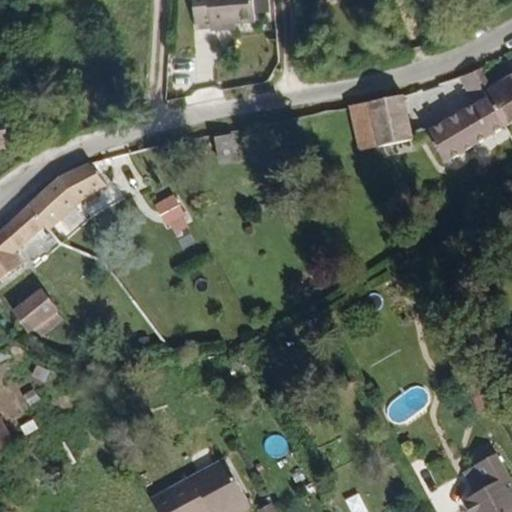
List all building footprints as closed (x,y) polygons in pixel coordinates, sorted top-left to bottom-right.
[(213,0),(214,9),(231,8),(232,20),(249,19),(249,14),(274,12),(272,0),(213,0)] [(0,40),(31,28),(24,9),(0,18),(0,40)] [(501,94),(489,73),(483,76),(497,99),(501,94)] [(511,123),(497,99),(483,76),(473,80),(487,107),(440,137),(458,168),(511,135),(511,123)] [(511,88),(501,94),(497,99),(511,123),(511,88)] [(13,97),(0,94),(0,155),(15,153),(10,115),(13,97)] [(425,138),(416,95),(381,104),(388,146),(392,145),(395,159),(422,152),(421,140),(425,138)] [(388,146),(381,104),(364,108),(372,149),(388,146)] [(219,165),(239,160),(232,132),(212,137),(219,165)] [(119,183),(104,161),(85,171),(45,206),(58,220),(62,223),(91,199),(119,183)] [(168,236),(188,229),(176,194),(156,200),(168,236)] [(16,234),(0,243),(0,273),(12,290),(19,285),(12,275),(17,271),(25,282),(42,270),(27,248),(58,220),(45,206),(16,234)] [(24,309),(39,333),(69,310),(54,289),(24,309)] [(69,310),(39,333),(44,340),(75,318),(69,310)] [(396,395),(400,411),(426,405),(422,389),(396,395)] [(0,459),(21,447),(0,402),(0,459)] [(283,452),(285,435),(267,433),(265,450),(283,452)] [(511,511),(511,468),(506,457),(474,474),(486,495),(478,499),(484,511),(511,511)] [(161,504),(166,511),(261,511),(239,466),(161,504)] [(383,511),(375,498),(349,511),(383,511)]
